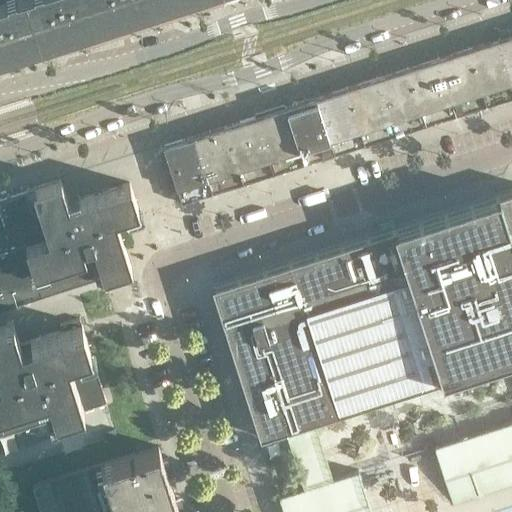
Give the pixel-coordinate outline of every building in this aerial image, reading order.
[(0,0),(0,52),(162,0),(0,0)] [(511,32),(498,37),(511,80),(511,32)] [(511,95),(511,80),(498,37),(468,47),(478,79),(486,104),(511,95)] [(478,79),(468,47),(460,50),(346,86),(364,143),(479,106),(486,104),(478,79)] [(364,143),(346,86),(315,96),(334,153),(364,143)] [(334,153),(315,96),(285,106),(303,163),(334,153)] [(303,163),(285,106),(254,116),(273,173),(303,163)] [(273,173),(254,116),(224,125),(242,183),(273,173)] [(242,183),(224,125),(162,145),(181,202),(242,183)] [(116,221),(115,217),(124,214),(125,218),(126,220),(141,215),(142,214),(143,213),(143,212),(142,209),(141,208),(140,207),(139,207),(138,206),(137,207),(129,182),(127,182),(79,197),(78,195),(77,195),(66,198),(60,178),(0,197),(0,308),(43,294),(130,266),(124,247),(116,221)] [(511,354),(511,187),(211,284),(259,435),(339,410),(369,400),(380,397),(390,393),(440,377),(511,354)] [(0,434),(106,400),(79,317),(59,324),(61,329),(30,339),(32,349),(22,352),(12,319),(0,323),(0,434)] [(308,485),(335,476),(316,418),(289,427),(308,485)] [(454,504),(511,486),(511,421),(438,445),(435,446),(454,504)] [(129,454),(100,464),(115,511),(178,511),(158,445),(129,454)] [(369,511),(358,469),(353,471),(335,476),(308,485),(283,493),(280,494),(278,495),(283,511),(369,511)]
